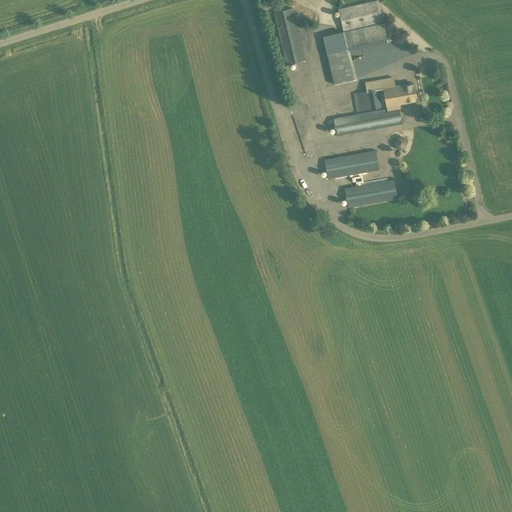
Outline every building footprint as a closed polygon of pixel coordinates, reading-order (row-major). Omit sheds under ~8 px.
[(376,0),(338,9),(343,31),(323,36),(335,84),(356,79),(349,50),(388,41),(378,0),(376,0)] [(293,7),(274,13),(286,65),(306,60),(293,7)] [(366,82),(367,90),(368,91),(353,93),(356,112),(381,108),(378,88),(384,87),(388,111),(400,109),(399,104),(417,101),(414,83),(395,86),(393,78),(366,82)] [(403,123),(400,109),(386,112),(384,109),(334,118),(337,135),(403,123)] [(380,169),(376,150),(325,159),(328,179),(380,169)] [(398,199),(394,179),(345,188),(348,207),(398,199)]
